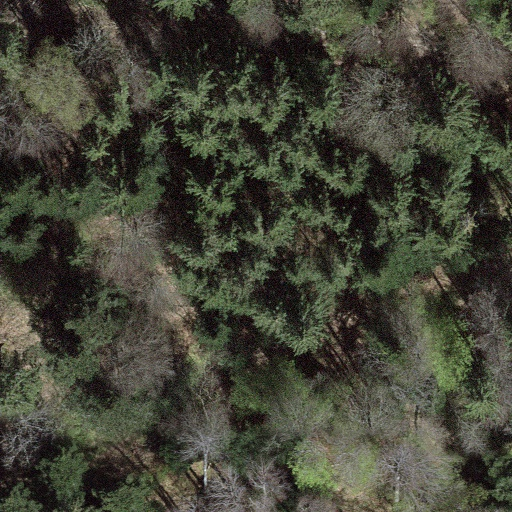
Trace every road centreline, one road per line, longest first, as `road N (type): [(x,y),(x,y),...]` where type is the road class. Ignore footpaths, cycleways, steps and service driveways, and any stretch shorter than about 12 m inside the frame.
road 1 (track): [(14,511),(123,429),(316,320),(511,253)]
road 2 (track): [(184,0),(511,78)]
